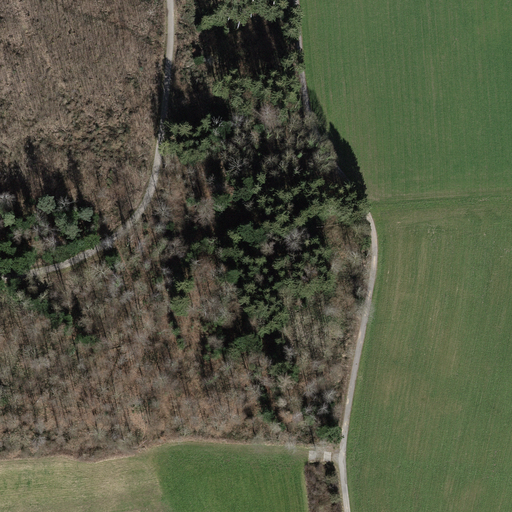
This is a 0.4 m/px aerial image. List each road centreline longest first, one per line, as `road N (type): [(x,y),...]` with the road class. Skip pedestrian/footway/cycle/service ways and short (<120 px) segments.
road 1 (track): [(302,0),(304,91),(324,143),(362,196),(376,252),(341,455),(348,511)]
road 2 (track): [(0,278),(45,272),(105,243),(153,187),(171,56),(166,0)]
